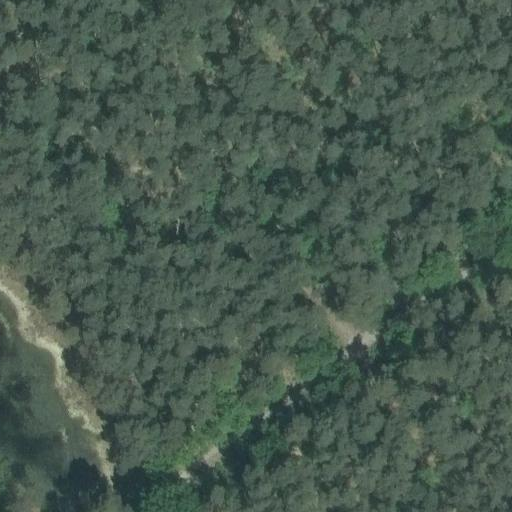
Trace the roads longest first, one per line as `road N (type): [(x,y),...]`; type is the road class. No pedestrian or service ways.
road 1 (track): [(149,511),(511,244)]
road 2 (track): [(72,141),(43,16),(29,0)]
